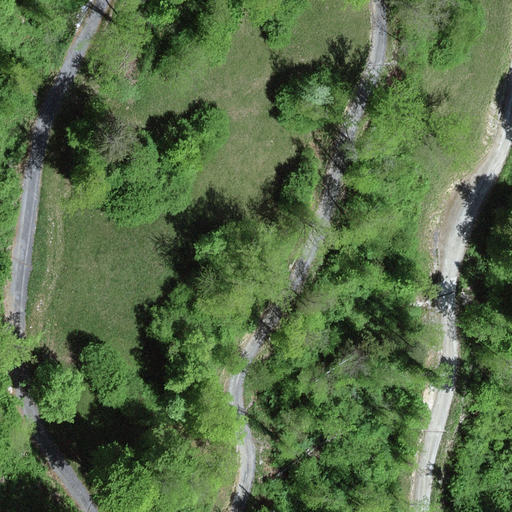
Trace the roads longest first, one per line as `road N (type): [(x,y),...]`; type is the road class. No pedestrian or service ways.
road 1 (track): [(233,511),(243,493),(236,379),(315,240),(378,64),(378,0)]
road 2 (track): [(90,511),(39,403),(31,361),(54,244),(49,159),(102,0)]
road 3 (track): [(422,511),(446,375),(452,254),(511,107)]
